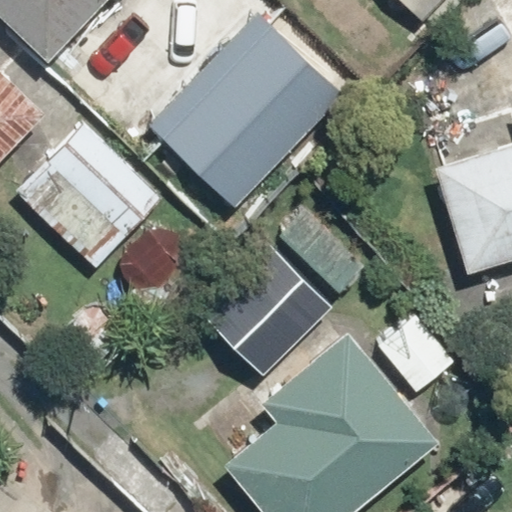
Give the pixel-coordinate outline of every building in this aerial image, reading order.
[(0,0),(0,26),(34,58),(89,0),(0,0)] [(391,45),(342,0),(289,0),(366,71),(391,45)] [(393,0),(411,17),(428,0),(393,0)] [(138,123),(221,203),(330,92),(247,11),(138,123)] [(0,143),(31,111),(0,82),(0,143)] [(511,137),(421,164),(453,270),(511,252),(511,103),(503,106),(511,135),(511,137)] [(72,120),(6,190),(85,263),(151,194),(72,120)] [(174,298),(214,344),(280,286),(239,240),(174,298)] [(125,330),(85,291),(46,331),(87,370),(125,330)] [(252,511),(335,511),(424,439),(333,329),(247,399),(264,419),(211,462),(252,511)]
